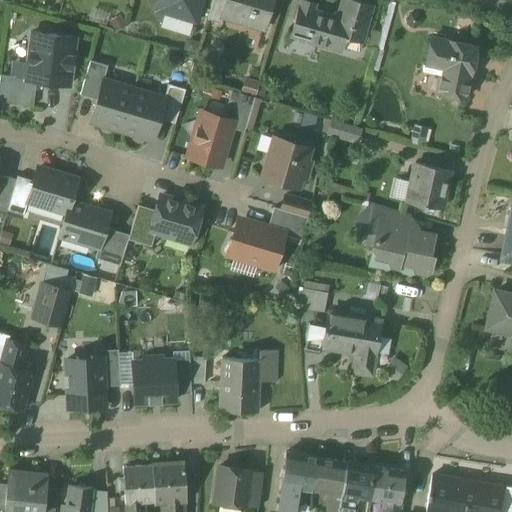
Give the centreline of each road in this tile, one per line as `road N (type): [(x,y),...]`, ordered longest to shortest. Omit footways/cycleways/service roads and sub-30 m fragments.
road 1 (residential): [(422,425),(0,444)]
road 2 (residential): [(511,80),(479,169),(422,425)]
road 3 (residential): [(235,195),(0,131)]
road 4 (unknown): [(9,444),(53,272)]
